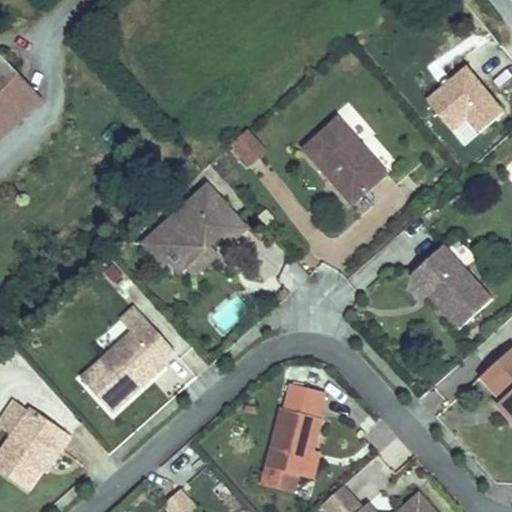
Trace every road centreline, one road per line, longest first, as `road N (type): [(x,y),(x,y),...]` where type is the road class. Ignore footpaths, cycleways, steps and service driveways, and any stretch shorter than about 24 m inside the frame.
road 1 (residential): [(54,511),(305,294),(510,511)]
road 2 (unknown): [(128,0),(96,34),(76,124),(0,203)]
